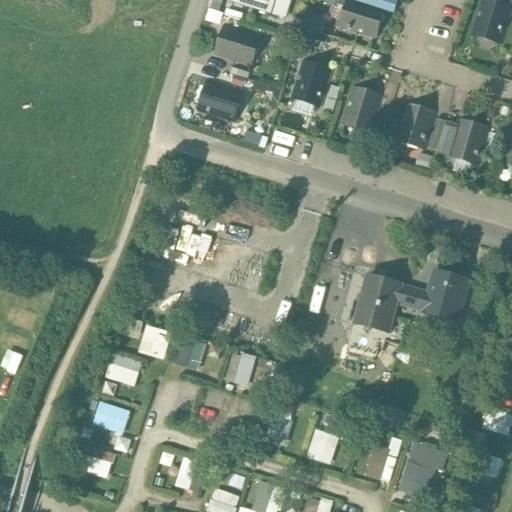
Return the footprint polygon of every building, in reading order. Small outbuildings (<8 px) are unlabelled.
[(234,0),(234,1),(269,12),(269,13),(280,17),(285,15),(290,0),(234,0)] [(324,0),(323,4),(342,10),(344,0),(324,0)] [(383,11),(347,0),(344,0),(342,10),(336,26),(375,38),(383,11)] [(347,0),(383,11),(392,14),(396,0),(395,0),(347,0)] [(510,5),(495,0),(483,0),(472,35),(497,43),(510,5)] [(307,12),(302,29),(320,35),(326,18),(307,12)] [(259,40),(222,28),(213,56),(251,68),(259,40)] [(301,31),(295,50),(311,54),(315,36),(301,31)] [(330,70),(303,61),(291,99),(318,108),(330,70)] [(244,84),(248,71),(233,67),(229,80),(244,84)] [(249,91),(275,102),(281,87),(255,77),(249,91)] [(242,95),(203,83),(195,110),(234,122),(242,95)] [(382,95),(354,86),(342,123),(369,132),(382,95)] [(436,110),(407,101),(395,139),(423,148),(436,110)] [(487,128),(461,119),(457,130),(448,155),(475,165),(487,128)] [(439,150),(446,126),(436,123),(428,147),(439,150)] [(448,155),(457,130),(446,126),(439,150),(435,164),(444,167),(448,155)] [(418,153),(414,165),(428,169),(432,157),(418,153)] [(175,258),(215,262),(217,241),(176,238),(175,258)] [(472,284),(438,274),(432,295),(427,311),(427,312),(461,322),(461,321),(459,320),(464,301),(467,302),(472,284)] [(406,286),(368,276),(356,321),(394,331),(397,320),(402,304),(406,288),(406,286)] [(432,295),(406,288),(402,304),(427,311),(432,295)] [(414,324),(397,320),(394,331),(411,335),(414,324)] [(137,351),(163,359),(171,331),(145,324),(137,351)] [(182,337),(176,364),(197,369),(203,342),(182,337)] [(134,385),(142,360),(111,352),(104,377),(134,385)] [(91,423),(122,433),(130,410),(99,400),(91,423)] [(509,434),(511,421),(511,412),(485,407),(481,428),(509,434)] [(313,429),(307,458),(332,463),(338,434),(313,429)] [(365,474),(387,482),(401,442),(392,438),(389,447),(377,443),(365,474)] [(77,468),(109,474),(113,451),(82,445),(77,468)] [(496,477),(502,459),(488,454),(481,472),(496,477)] [(175,485),(190,489),(197,460),(182,456),(175,485)] [(251,509),(260,511),(276,511),(285,489),(260,481),(251,509)] [(211,511),(234,511),(240,495),(214,487),(207,510),(211,511)] [(329,511),(333,500),(321,497),(317,511),(329,511)]
